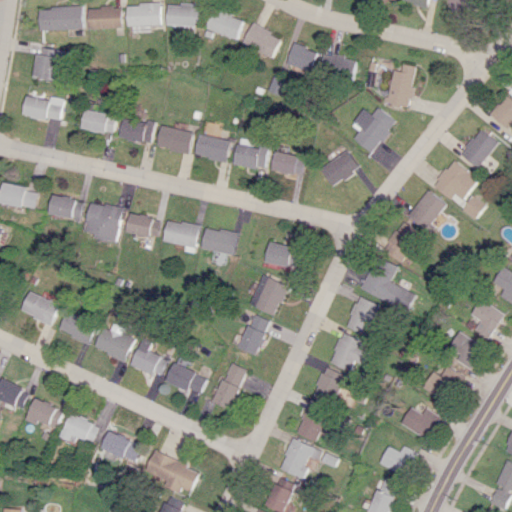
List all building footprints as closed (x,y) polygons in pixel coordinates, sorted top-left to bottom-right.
[(451,0),(454,10),(494,2),(493,0),(451,0)] [(129,4),(129,32),(151,31),(151,24),(161,24),(161,3),(129,4)] [(167,25),(201,26),(202,4),(168,3),(167,25)] [(39,7),(40,30),(83,29),(82,6),(39,7)] [(121,6),(88,7),(89,29),(122,27),(121,6)] [(239,38),(244,17),(214,10),(209,30),(239,38)] [(276,56),(283,36),(252,24),(244,44),(276,56)] [(314,70),(319,49),(294,44),(289,64),(314,70)] [(67,51),(38,47),(34,77),(61,81),(63,70),(56,69),(57,59),(66,60),(67,51)] [(326,53),(323,71),(356,75),(359,58),(326,53)] [(393,69),(389,103),(412,105),(417,65),(405,64),(404,71),(393,69)] [(284,96),(289,82),(274,76),(269,91),(284,96)] [(511,126),(511,96),(509,94),(493,114),(510,128),(511,126)] [(63,99),(52,96),(51,101),(27,95),(23,113),(58,121),(63,99)] [(374,114),(366,108),(353,124),(362,130),(355,138),(373,152),(398,121),(380,107),(374,114)] [(114,114),(84,110),(81,129),(112,133),(114,114)] [(153,122),(122,118),(119,138),(150,142),(153,122)] [(188,153),(192,132),(160,125),(156,146),(188,153)] [(481,168),(501,141),(482,128),(463,155),(481,168)] [(194,155),(226,162),(230,141),(199,134),(194,155)] [(269,143),(260,142),(259,147),(247,146),(247,139),(238,138),(235,165),(266,169),(269,143)] [(334,186),(362,168),(350,149),(322,168),(334,186)] [(273,171),(303,175),(306,156),(275,152),(273,171)] [(435,185),(460,205),(481,179),(456,159),(435,185)] [(0,201),(35,209),(39,190),(4,183),(0,201)] [(448,204),(430,189),(409,215),(427,229),(448,204)] [(49,213),(79,219),(83,200),(53,194),(49,213)] [(464,209),(477,219),(488,205),(475,195),(464,209)] [(123,208),(90,201),(84,231),(95,233),(95,237),(117,242),(123,208)] [(161,219),(130,213),(127,231),(157,237),(161,219)] [(195,253),(200,226),(168,219),(163,241),(185,245),(184,250),(195,253)] [(403,262),(422,233),(405,221),(386,250),(403,262)] [(238,233),(206,226),(201,248),(234,255),(238,233)] [(296,268),(301,248),(270,241),(266,261),(296,268)] [(399,265),(377,256),(363,290),(410,310),(417,292),(392,282),(399,265)] [(511,269),(507,266),(492,288),(511,302),(511,269)] [(289,285),(263,274),(250,304),(276,315),(289,285)] [(53,324),(62,304),(31,291),(23,311),(53,324)] [(368,335),(381,305),(361,296),(347,326),(368,335)] [(478,330),(493,339),(508,312),(483,299),(474,315),(484,320),(478,330)] [(61,331),(91,343),(100,323),(70,310),(61,331)] [(261,348),(270,319),(253,314),(244,342),(261,348)] [(99,348),(126,360),(136,337),(124,332),(126,328),(110,321),(99,348)] [(487,348),(463,331),(448,351),(472,368),(487,348)] [(370,351),(361,347),(364,340),(343,332),(331,362),(351,370),(355,360),(365,364),(370,351)] [(162,376),(169,358),(151,351),(154,341),(144,337),(134,365),(162,376)] [(208,377),(175,362),(167,380),(200,395),(208,377)] [(213,401),(230,409),(249,370),(232,362),(213,401)] [(434,371),(425,389),(447,401),(462,372),(448,365),(443,375),(434,371)] [(346,375),(326,366),(313,395),(332,404),(346,375)] [(65,409),(36,398),(28,418),(57,429),(65,409)] [(328,409),(308,402),(297,433),(317,440),(328,409)] [(402,425),(429,437),(439,415),(425,408),(423,413),(411,407),(402,425)] [(75,443),(78,436),(93,443),(101,426),(73,413),(62,437),(75,443)] [(136,462),(143,445),(110,431),(103,448),(136,462)] [(280,468),(302,477),(311,457),(318,460),(322,451),(293,438),(280,468)] [(400,451),(389,446),(380,463),(405,475),(416,452),(403,445),(400,451)] [(201,470),(155,450),(146,471),(167,480),(165,485),(181,492),(184,487),(192,490),(201,470)] [(511,461),(507,460),(496,485),(497,486),(490,503),(505,510),(511,492),(511,461)] [(389,511),(399,482),(381,476),(369,511),(389,511)] [(266,505),(283,511),(295,484),(278,477),(266,505)] [(161,511),(181,511),(186,503),(168,496),(161,511)]
